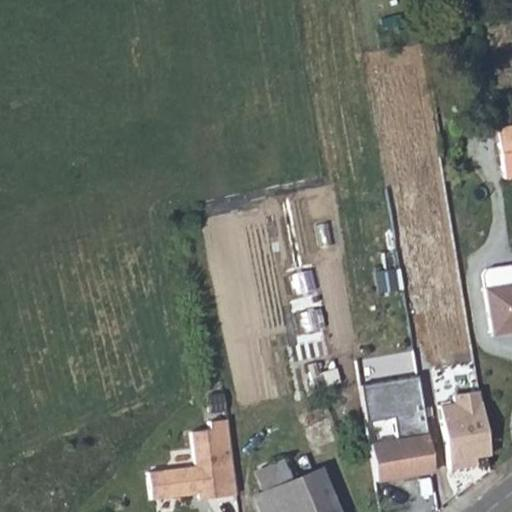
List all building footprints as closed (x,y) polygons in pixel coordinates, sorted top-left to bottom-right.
[(504,176),(511,174),(511,123),(495,126),(504,176)] [(511,267),(506,263),(485,267),(480,273),(489,333),(511,329),(511,267)] [(329,357),(304,364),(306,367),(297,369),(301,380),(309,378),(313,393),(337,386),(329,357)] [(416,376),(356,386),(363,423),(389,418),(393,441),(366,445),(372,482),(432,472),(416,376)] [(491,454),(480,390),(453,394),(454,403),(438,405),(449,469),(477,465),(475,457),(491,454)] [(234,491),(224,415),(206,418),(207,426),(188,428),(192,463),(145,469),(148,496),(196,490),(197,496),(234,491)] [(365,511),(343,458),(318,469),(336,511),(365,511)] [(256,494),(251,495),(258,511),(336,511),(318,469),(316,467),(279,483),(271,464),(247,474),(256,494)]
